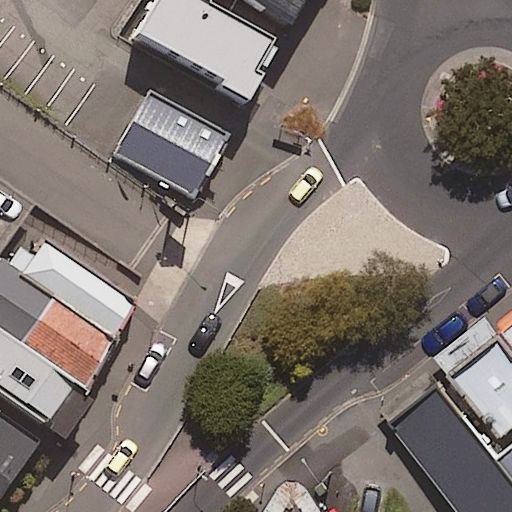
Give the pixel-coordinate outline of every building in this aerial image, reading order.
[(215,0),(159,0),(141,32),(226,79),(223,84),(251,100),(264,76),(258,72),(278,36),(215,1),(215,0)] [(255,0),(294,22),(306,0),(255,0)] [(150,92),(116,155),(195,198),(230,135),(150,92)] [(0,256),(0,396),(48,429),(134,304),(46,243),(36,257),(22,247),(10,263),(0,256)] [(511,511),(511,323),(499,334),(388,423),(456,511),(511,511)] [(0,498),(38,444),(42,440),(0,409),(0,498)] [(329,511),(297,479),(271,511),(329,511)]
